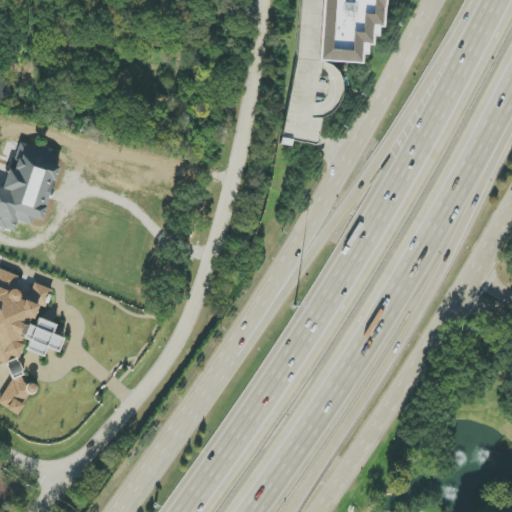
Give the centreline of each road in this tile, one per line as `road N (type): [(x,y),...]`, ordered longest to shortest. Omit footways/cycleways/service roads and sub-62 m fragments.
road 1 (primary): [(438,0),(330,205),(122,511)]
road 2 (motorway): [(496,0),(424,143),(259,410),(186,511)]
road 3 (residential): [(263,0),(247,130),(195,312),(162,370),(39,511)]
road 4 (motorway): [(477,0),(324,247),(192,415)]
road 5 (motorway): [(257,511),(431,246),(502,114)]
road 6 (motorway): [(301,511),(422,318),(502,114)]
road 7 (primary): [(322,511),(511,213)]
